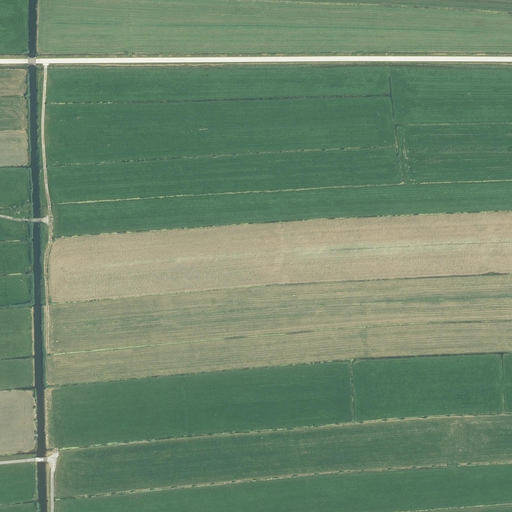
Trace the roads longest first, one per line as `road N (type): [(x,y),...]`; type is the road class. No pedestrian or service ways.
road 1 (unclassified): [(36,60),(511,60)]
road 2 (track): [(46,61),(50,220)]
road 3 (track): [(50,220),(48,357)]
